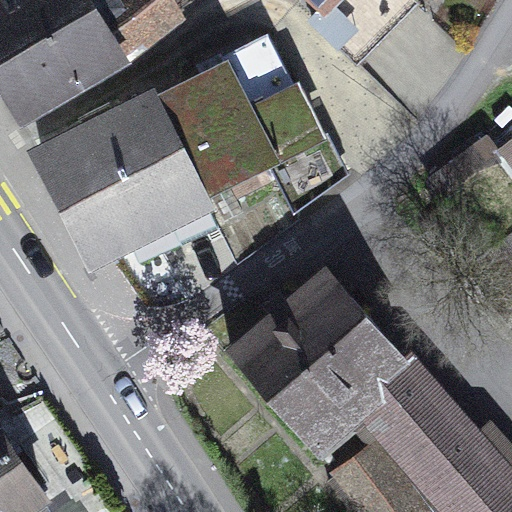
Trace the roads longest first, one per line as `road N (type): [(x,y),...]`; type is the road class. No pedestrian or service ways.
road 1 (residential): [(511,13),(466,89),(401,167),(104,390)]
road 2 (primary): [(104,390),(0,232)]
road 3 (primary): [(185,511),(104,390)]
